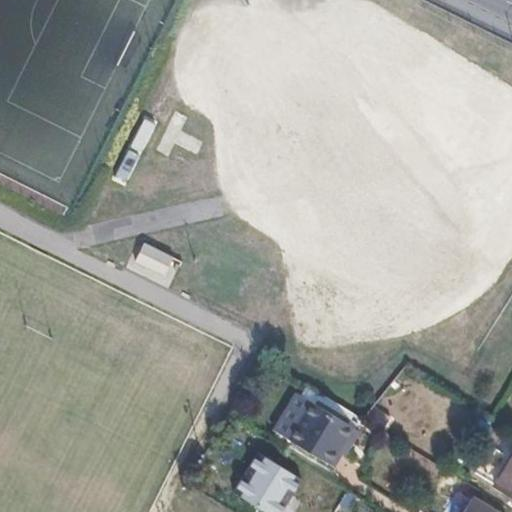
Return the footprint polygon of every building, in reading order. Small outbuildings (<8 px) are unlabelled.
[(173,257),(145,244),(136,263),(165,275),(173,257)] [(361,368),(333,351),(326,363),(354,380),(361,368)] [(350,429),(307,404),(285,441),(331,469),(340,454),(336,452),(350,429)] [(354,432),(350,429),(336,452),(340,454),(354,432)] [(511,453),(493,484),(511,494),(511,453)] [(372,469),(364,481),(391,497),(406,471),(392,463),(384,477),(372,469)] [(488,511),(468,500),(461,511),(488,511)]
